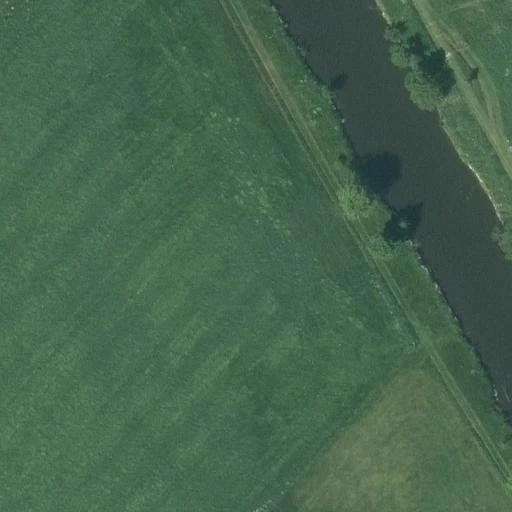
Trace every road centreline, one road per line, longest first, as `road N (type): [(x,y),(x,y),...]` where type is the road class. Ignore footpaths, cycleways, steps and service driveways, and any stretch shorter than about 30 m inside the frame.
road 1 (track): [(232,0),(511,478)]
road 2 (track): [(511,171),(413,0)]
